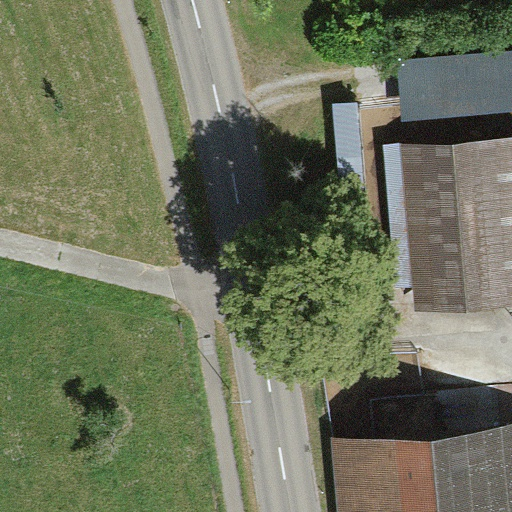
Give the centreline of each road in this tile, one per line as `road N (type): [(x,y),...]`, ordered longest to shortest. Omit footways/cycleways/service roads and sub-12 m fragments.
road 1 (track): [(0,237),(256,292),(511,383)]
road 2 (tertiary): [(292,511),(256,292),(182,0)]
